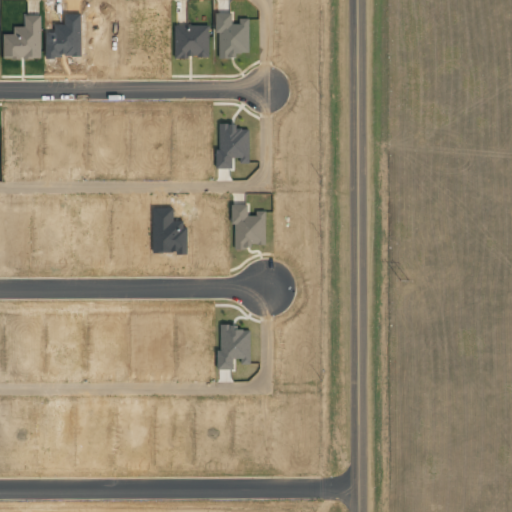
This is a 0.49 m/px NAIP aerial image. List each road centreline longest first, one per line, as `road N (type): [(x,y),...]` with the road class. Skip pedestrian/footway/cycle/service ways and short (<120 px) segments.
road 1 (tertiary): [(358,511),(355,0)]
road 2 (residential): [(0,186),(264,186),(264,0)]
road 3 (residential): [(0,288),(262,287),(263,387)]
road 4 (residential): [(0,490),(358,490)]
road 5 (residential): [(0,89),(264,89)]
road 6 (residential): [(0,388),(263,387)]
